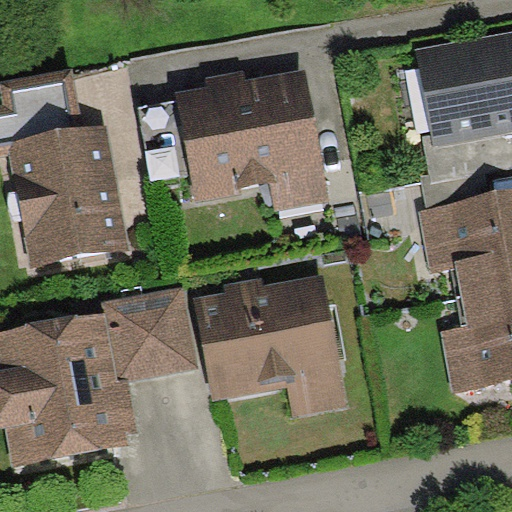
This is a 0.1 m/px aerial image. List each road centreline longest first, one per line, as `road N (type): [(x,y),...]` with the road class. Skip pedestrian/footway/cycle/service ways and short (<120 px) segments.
road 1 (residential): [(486,0),(0,72)]
road 2 (residential): [(200,511),(511,450)]
